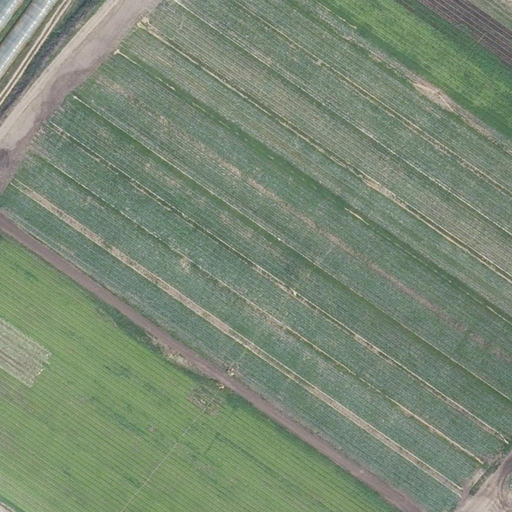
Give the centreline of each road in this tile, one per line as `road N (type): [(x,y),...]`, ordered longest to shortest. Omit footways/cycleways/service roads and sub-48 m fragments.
road 1 (track): [(0,222),(409,511)]
road 2 (track): [(0,156),(125,0)]
